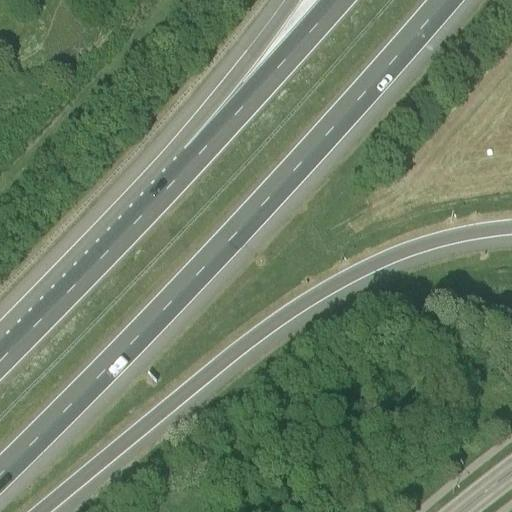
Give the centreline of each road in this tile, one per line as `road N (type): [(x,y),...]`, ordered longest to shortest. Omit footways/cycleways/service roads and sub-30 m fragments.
road 1 (motorway): [(0,473),(208,274),(445,0)]
road 2 (motorway): [(39,511),(204,378),(346,278),(444,237),(511,227)]
road 3 (motorway): [(194,161),(0,357)]
road 4 (motorway): [(339,0),(194,161)]
road 5 (motorway): [(288,0),(194,161)]
